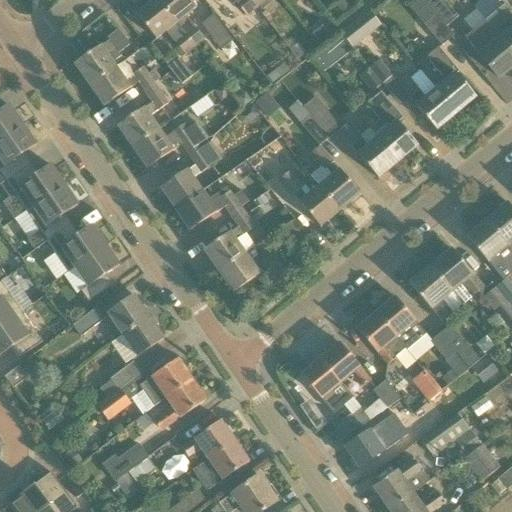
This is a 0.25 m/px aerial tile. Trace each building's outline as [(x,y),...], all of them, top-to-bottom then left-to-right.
[(155,0),(138,14),(136,15),(156,41),(166,33),(185,57),(195,49),(156,0),(155,0)] [(156,0),(195,49),(205,40),(187,17),(197,9),(190,0),(156,0)] [(247,17),(257,10),(249,0),(246,0),(238,6),(247,17)] [(249,0),(257,10),(267,2),(265,0),(249,0)] [(343,0),(342,0),(335,5),(341,14),(349,8),(343,0)] [(446,27),(458,18),(443,0),(432,0),(427,5),(436,15),(446,27)] [(482,14),(494,7),(489,0),(479,0),(475,2),(482,14)] [(511,12),(505,5),(485,21),(511,53),(511,12)] [(202,25),(220,50),(233,41),(214,15),(202,25)] [(454,37),(446,27),(436,15),(424,25),(442,47),(454,37)] [(511,53),(485,21),(465,38),(467,41),(499,79),(511,68),(511,53)] [(318,23),(308,30),(318,42),(328,34),(318,23)] [(362,40),(351,26),(341,34),(343,37),(351,48),(362,40)] [(75,65),(90,87),(117,68),(115,66),(111,60),(119,55),(130,46),(118,31),(108,39),(109,41),(75,65)] [(324,73),(354,51),(351,48),(343,37),(313,59),(324,73)] [(435,90),(456,115),(477,99),(455,74),(458,70),(439,48),(426,59),(446,81),(435,90)] [(369,70),(382,85),(392,77),(369,50),(367,52),(360,58),(369,70)] [(182,86),(193,77),(173,52),(162,61),(182,86)] [(119,55),(111,60),(115,66),(123,60),(119,55)] [(117,68),(90,87),(104,106),(103,106),(104,108),(138,84),(145,94),(156,86),(155,84),(161,80),(155,71),(148,75),(144,68),(126,81),(117,68)] [(273,85),(283,77),(277,69),(267,78),(273,85)] [(373,93),(382,85),(369,70),(360,77),(373,93)] [(406,75),(397,83),(437,132),(456,115),(435,90),(420,71),(410,80),(406,75)] [(225,84),(214,91),(221,102),(232,95),(225,84)] [(152,104),(118,127),(119,129),(133,148),(159,129),(150,117),(169,104),(156,86),(145,94),(152,104)] [(246,94),(237,100),(243,108),(252,102),(246,94)] [(267,120),(280,109),(267,94),(254,104),(267,120)] [(329,140),(342,129),(315,98),(303,109),(329,140)] [(378,99),(368,107),(380,122),(370,129),(378,138),(398,163),(417,148),(418,147),(378,99)] [(329,140),(303,109),(297,102),(288,110),(320,147),(329,140)] [(260,115),(252,105),(237,117),(243,123),(250,123),(260,115)] [(0,141),(23,126),(10,107),(9,106),(0,112),(0,141)] [(159,129),(133,148),(146,168),(147,170),(181,146),(187,155),(199,147),(209,139),(198,122),(187,130),(184,125),(165,138),(159,129)] [(349,123),(339,132),(379,180),(380,179),(398,163),(378,138),(367,147),(361,140),(362,139),(349,123)] [(0,174),(5,182),(27,168),(26,166),(20,157),(21,157),(37,146),(36,145),(35,145),(35,144),(23,126),(0,141),(0,174)] [(281,141),(273,147),(277,153),(285,147),(281,141)] [(203,192),(194,179),(222,159),(211,143),(201,150),(199,147),(187,155),(195,166),(161,190),(162,191),(176,211),(203,192)] [(340,212),(360,195),(320,147),(309,156),(320,168),(310,176),(319,187),(340,212)] [(26,213),(64,187),(51,168),(51,167),(34,178),(27,168),(5,182),(26,213)] [(69,228),(62,218),(78,206),(77,205),(64,187),(26,213),(47,243),(69,228)] [(319,187),(300,203),(321,228),(322,227),(340,212),(319,187)] [(227,188),(209,201),(203,192),(176,211),(190,230),(189,231),(190,232),(224,208),(231,217),(243,209),(242,208),(250,202),(242,190),(233,196),(227,188)] [(263,197),(256,202),(261,208),(268,203),(263,197)] [(511,208),(508,204),(487,221),(507,245),(511,241),(511,208)] [(204,252),(205,253),(219,272),(246,254),(237,241),(256,228),(243,209),(231,217),(238,228),(204,252)] [(295,220),(278,232),(293,250),(309,237),(295,220)] [(480,227),(467,238),(487,262),(488,262),(499,274),(499,275),(504,271),(509,276),(511,273),(511,250),(507,245),(487,221),(480,227)] [(75,268),(106,247),(93,228),(92,227),(76,238),(69,228),(47,243),(68,273),(75,269),(75,268)] [(260,276),(255,268),(262,263),(269,272),(285,257),(276,248),(269,238),(246,254),(219,272),(233,292),(234,294),(260,276)] [(75,268),(75,269),(88,288),(81,292),(89,303),(110,288),(103,278),(120,267),(119,265),(119,266),(118,265),(106,247),(75,268)] [(452,251),(431,268),(451,292),(453,291),(464,304),(473,297),(484,288),(452,251)] [(442,300),(451,292),(431,268),(410,286),(442,323),(453,313),(442,300)] [(511,286),(507,280),(496,289),(511,307),(511,286)] [(0,327),(22,313),(1,282),(0,283),(0,327)] [(511,307),(496,289),(484,299),(511,333),(511,307)] [(124,335),(149,318),(134,297),(110,314),(124,335)] [(407,352),(421,340),(427,336),(395,298),(376,314),(407,352)] [(105,321),(97,310),(73,328),(81,339),(105,321)] [(43,343),(22,313),(0,327),(0,356),(14,347),(21,357),(43,343)] [(406,350),(376,314),(357,330),(387,366),(396,358),(406,350)] [(140,358),(164,340),(149,318),(124,335),(140,358)] [(449,327),(440,335),(456,354),(469,370),(478,363),(480,361),(467,344),(465,346),(449,327)] [(431,342),(430,343),(434,347),(446,362),(459,378),(466,373),(469,370),(456,354),(440,335),(431,342)] [(321,360),(341,385),(352,376),(362,388),(371,380),(340,344),(321,360)] [(487,358),(478,364),(490,379),(498,373),(487,358)] [(148,382),(139,387),(144,393),(146,397),(154,408),(166,399),(167,399),(192,381),(178,360),(148,382)] [(321,360),(301,376),(322,401),(333,414),(352,399),(341,385),(321,360)] [(100,390),(108,400),(108,401),(119,392),(121,391),(143,375),(134,363),(111,380),(111,381),(100,390)] [(5,378),(13,389),(28,378),(19,367),(5,378)] [(442,393),(425,371),(411,382),(428,404),(442,393)] [(451,372),(441,380),(446,387),(456,379),(451,372)] [(207,401),(192,381),(167,399),(173,408),(154,421),(162,432),(168,428),(207,401)] [(386,382),(374,392),(388,410),(401,400),(386,382)] [(108,400),(98,407),(108,422),(132,406),(130,403),(121,391),(119,392),(108,401),(108,400)] [(349,436),(365,425),(370,421),(364,413),(360,409),(348,417),(341,423),(340,423),(349,436)] [(345,412),(337,418),(341,423),(348,417),(345,412)] [(320,414),(309,422),(316,432),(327,424),(320,414)] [(381,425),(346,449),(360,469),(409,436),(394,415),(381,425)] [(482,446),(458,415),(427,437),(421,441),(433,457),(455,442),(468,457),(482,446)] [(201,450),(208,461),(219,454),(235,443),(221,422),(195,440),(182,449),(189,459),(201,450)] [(209,492),(249,463),(235,443),(219,454),(208,461),(195,471),(209,492)] [(129,474),(148,459),(149,458),(139,445),(118,460),(115,456),(103,465),(116,484),(129,474)] [(481,483),(500,469),(483,446),(464,461),(481,483)] [(64,457),(73,470),(83,464),(74,450),(64,457)] [(148,459),(129,474),(138,485),(157,471),(148,459)] [(373,489),(389,511),(413,494),(430,483),(414,460),(373,489)] [(163,465),(167,480),(181,476),(177,462),(163,465)] [(506,491),(511,486),(511,469),(489,486),(497,496),(505,490),(506,491)] [(15,511),(42,511),(49,507),(53,511),(72,511),(78,508),(55,477),(46,484),(43,480),(10,505),(15,511)] [(220,505),(211,511),(264,511),(277,503),(275,500),(278,497),(271,487),(268,490),(259,477),(232,496),(233,496),(220,505)] [(198,491),(169,511),(195,511),(208,503),(198,491)] [(413,494),(389,511),(435,511),(445,506),(437,494),(421,505),(413,494)]
